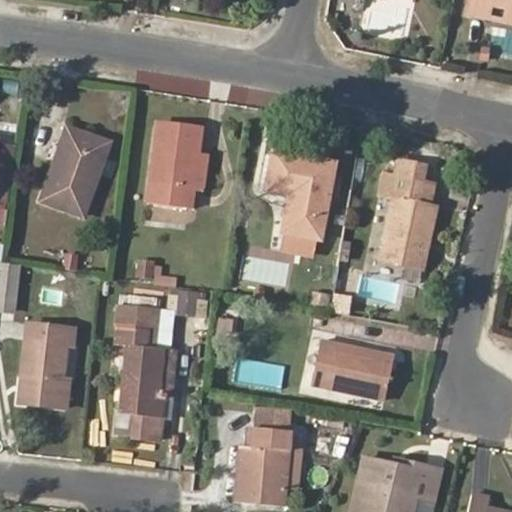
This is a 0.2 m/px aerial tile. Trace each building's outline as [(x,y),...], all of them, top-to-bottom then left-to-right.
[(511,0),(470,0),(468,11),(487,15),(491,0),(511,4),(511,0)] [(487,15),(511,20),(511,4),(491,0),(487,15)] [(147,201),(190,206),(201,129),(157,123),(147,201)] [(42,200),(80,213),(106,142),(69,127),(42,200)] [(0,167),(12,170),(15,145),(0,142),(0,167)] [(282,230),(319,238),(334,162),(272,151),(265,188),(290,193),(282,230)] [(426,161),(398,155),(395,174),(423,180),(426,161)] [(381,259),(421,268),(434,207),(428,205),(432,182),(423,180),(395,174),(384,171),(379,194),(393,198),(381,259)] [(51,268),(86,273),(88,256),(54,251),(51,268)] [(133,274),(152,277),(154,261),(136,258),(133,274)] [(11,262),(0,260),(0,305),(6,306),(11,262)] [(172,313),(203,317),(206,290),(172,285),(168,311),(172,312),(172,313)] [(168,348),(172,313),(172,312),(168,311),(120,304),(116,342),(126,344),(119,412),(132,414),(129,436),(159,440),(164,399),(150,397),(155,346),(168,348)] [(69,380),(62,379),(67,343),(73,344),(75,327),(26,323),(20,379),(27,380),(24,402),(66,407),(69,380)] [(312,383),(383,399),(392,361),(363,354),(364,349),(322,340),(312,383)] [(164,399),(171,399),(176,349),(168,348),(155,346),(150,397),(164,399)] [(392,361),(393,356),(364,349),(363,354),(392,361)] [(17,402),(24,402),(27,380),(20,379),(17,402)] [(286,481),(299,482),(304,432),(291,431),(293,409),(256,402),(251,446),(248,481),(238,481),(236,502),(283,505),(286,481)] [(112,433),(129,436),(132,414),(119,412),(115,411),(112,433)] [(251,446),(241,446),(238,481),(248,481),(251,446)] [(430,511),(441,468),(420,463),(418,471),(410,469),(364,456),(349,511),(430,511)] [(413,461),(410,469),(418,471),(420,463),(413,461)] [(467,511),(511,511),(511,509),(486,504),(488,496),(472,493),(467,511)]
